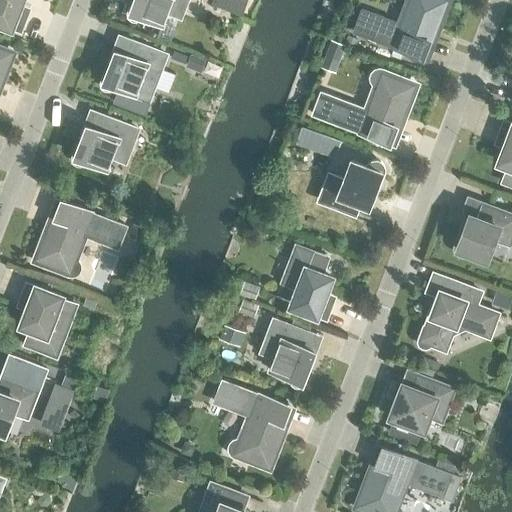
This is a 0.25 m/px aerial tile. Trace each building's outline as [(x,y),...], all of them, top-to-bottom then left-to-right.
[(0,0),(0,21),(20,29),(26,15),(16,12),(20,0),(0,0)] [(129,17),(132,19),(135,19),(139,18),(141,15),(161,23),(166,10),(180,15),(185,0),(131,0),(128,10),(127,13),(129,17)] [(213,0),(212,2),(241,13),(246,0),(213,0)] [(435,30),(446,0),(408,0),(400,23),(362,8),(353,30),(421,57),(432,29),(435,30)] [(347,34),(345,42),(354,46),(357,38),(347,34)] [(114,85),(148,98),(165,53),(129,39),(124,52),(115,49),(108,70),(105,69),(101,80),(101,83),(102,86),(105,89),(109,89),(112,87),(114,85)] [(330,40),(325,54),(340,59),(345,45),(330,40)] [(0,82),(12,51),(0,46),(0,82)] [(191,53),(186,66),(200,71),(205,59),(191,53)] [(399,115),(402,116),(415,84),(397,77),(398,73),(382,68),(378,67),(374,68),(371,71),(370,75),(370,79),(372,83),(376,85),(367,108),(321,90),(312,113),(389,142),(399,115)] [(77,163),(80,164),(84,162),(86,159),(106,167),(111,154),(125,159),(137,128),(94,111),(89,125),(87,124),(79,145),(76,144),(72,154),(72,158),(74,161),(77,163)] [(511,122),(504,120),(499,134),(508,137),(499,161),(508,164),(502,180),(511,183),(511,122)] [(171,139),(169,143),(171,147),(174,149),(178,147),(180,144),(179,140),(175,138),(171,139)] [(319,199),(356,213),(361,199),(369,202),(376,186),(378,187),(384,172),(384,168),(383,164),(380,161),(376,159),(372,160),(368,162),(366,165),(350,159),(343,177),(330,171),(319,199)] [(461,255),(465,255),(469,253),(471,250),(487,256),(494,238),(509,244),(511,236),(511,212),(467,195),(466,197),(467,197),(464,205),(463,209),(465,212),(468,214),(462,229),(460,228),(454,243),(454,247),(455,251),(458,254),(461,255)] [(36,258),(54,265),(53,268),(68,274),(72,275),(76,274),(79,271),(81,267),(80,263),(78,259),(75,257),(84,234),(118,247),(126,224),(62,200),(51,227),(48,226),(36,258)] [(132,223),(128,235),(144,241),(149,229),(132,223)] [(292,304),(326,317),(331,303),(321,299),(330,276),(321,272),(327,257),(296,245),(283,281),(298,287),(292,304)] [(418,337),(417,341),(419,344),(422,346),(425,347),(428,345),(431,342),(445,348),(451,331),(464,325),(488,334),(497,312),(475,303),(480,290),(448,278),(443,291),(441,291),(436,303),(434,302),(426,325),(423,324),(418,337)] [(244,280),(239,293),(254,299),(258,286),(244,280)] [(75,303),(60,297),(60,295),(26,282),(21,296),(31,299),(22,323),(31,326),(25,342),(56,354),(75,303)] [(496,290),(491,302),(506,307),(511,295),(496,290)] [(85,297),(83,304),(93,308),(96,301),(85,297)] [(243,298),(238,310),(253,316),(258,304),(243,298)] [(274,318),(262,350),(275,355),(270,368),(291,376),(290,380),(292,383),(295,385),(298,386),(302,384),(304,381),(308,371),(306,370),(313,349),(312,348),(317,335),(274,318)] [(224,324),(219,337),(240,345),(245,332),(224,324)] [(9,353),(0,375),(0,376),(0,426),(6,429),(13,411),(26,416),(45,367),(9,353)] [(430,358),(427,366),(437,370),(440,362),(430,358)] [(423,366),(419,374),(431,379),(434,370),(423,366)] [(65,372),(61,384),(72,388),(76,376),(65,372)] [(411,387),(403,383),(391,415),(422,427),(434,397),(447,403),(453,387),(431,379),(419,374),(417,373),(411,387)] [(251,458),(269,465),(281,433),(278,431),(288,404),(222,379),(213,401),(250,415),(241,438),(237,437),(233,439),(230,442),(228,445),(229,450),(231,453),(234,456),(250,462),(251,458)] [(96,384),(91,396),(105,401),(109,389),(96,384)] [(184,440),(180,451),(190,455),(195,445),(184,440)] [(357,505),(375,511),(401,511),(401,509),(399,506),(396,504),(405,480),(442,495),(451,472),(435,466),(383,446),(372,474),(369,473),(357,505)] [(438,458),(435,466),(451,472),(454,464),(438,458)] [(171,463),(167,474),(182,480),(186,468),(171,463)] [(250,511),(243,509),(248,495),(211,481),(199,511),(250,511)]
